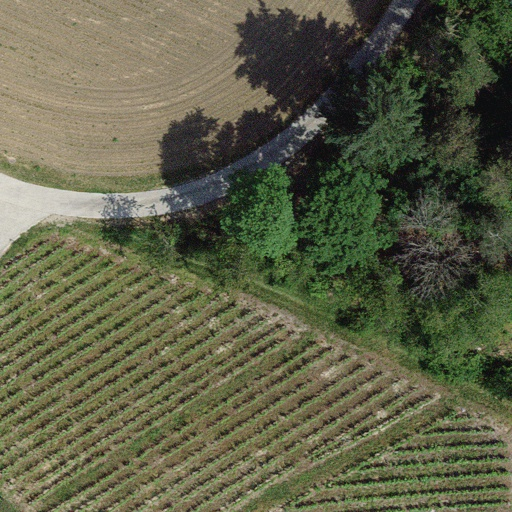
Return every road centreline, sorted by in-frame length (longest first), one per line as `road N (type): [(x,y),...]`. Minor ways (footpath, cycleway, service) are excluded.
road 1 (track): [(411,0),(343,96),(263,165),(215,186),(114,207),(0,186)]
road 2 (track): [(511,401),(139,242),(114,207)]
